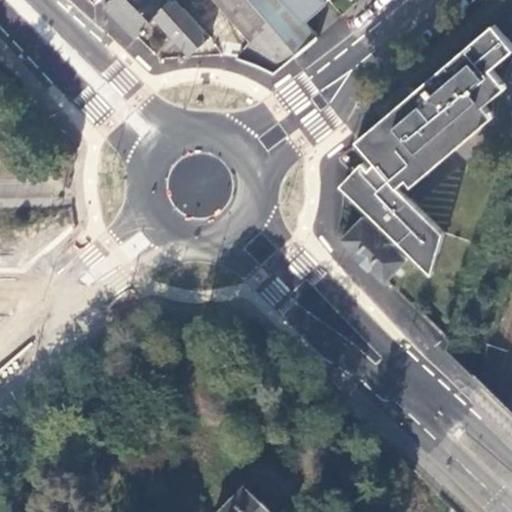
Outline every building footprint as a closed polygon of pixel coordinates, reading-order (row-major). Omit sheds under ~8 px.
[(101,0),(137,36),(157,15),(169,2),(166,0),(101,0)] [(184,7),(191,0),(171,0),(169,2),(157,15),(191,52),(197,47),(210,35),(184,7)] [(276,71),(318,35),(305,19),(299,12),(288,0),(215,0),(250,41),(238,56),(276,71)] [(288,0),(299,12),(314,0),(288,0)] [(314,0),(299,12),(305,19),(327,0),(314,0)] [(364,214),(342,237),(357,251),(356,252),(371,266),(372,265),(386,280),(408,257),(406,255),(409,251),(407,249),(410,247),(427,264),(440,250),(444,233),(399,185),(490,107),(481,97),(503,78),(493,67),(511,50),(511,40),(506,34),(496,22),(395,108),(359,138),(378,160),(370,167),(364,160),(343,182),(374,213),(373,215),(370,212),(367,217),(364,214)] [(270,511),(248,490),(226,511),(270,511)]
